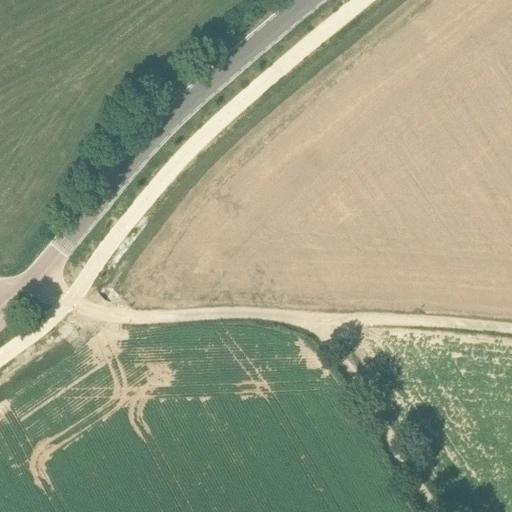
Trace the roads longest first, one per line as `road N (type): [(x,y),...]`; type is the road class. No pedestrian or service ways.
road 1 (unclassified): [(511,329),(130,315),(20,295)]
road 2 (tertiary): [(20,295),(154,135),(304,0)]
road 3 (track): [(433,511),(320,317)]
